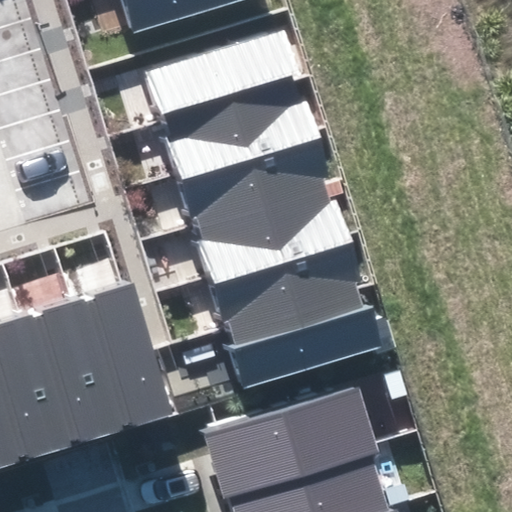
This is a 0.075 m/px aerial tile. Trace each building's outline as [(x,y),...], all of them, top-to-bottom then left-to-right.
[(105,0),(114,25),(192,0),(105,0)] [(127,55),(145,111),(301,61),(283,5),(127,55)] [(145,111),(163,167),(319,117),(301,61),(145,111)] [(163,167),(182,222),(337,173),(319,117),(163,167)] [(182,222),(200,278),(355,228),(337,173),(182,222)] [(200,278),(218,334),(373,284),(355,228),(200,278)] [(112,247),(69,260),(120,426),(163,413),(112,247)] [(69,260),(14,277),(65,442),(120,426),(69,260)] [(14,277),(0,281),(0,426),(10,459),(65,442),(14,277)] [(218,334),(236,390),(392,340),(373,284),(218,334)] [(378,451),(358,386),(207,433),(228,500),(229,497),(370,454),(378,451)] [(0,426),(0,462),(10,459),(0,426)] [(388,511),(370,454),(229,497),(234,511),(388,511)]
